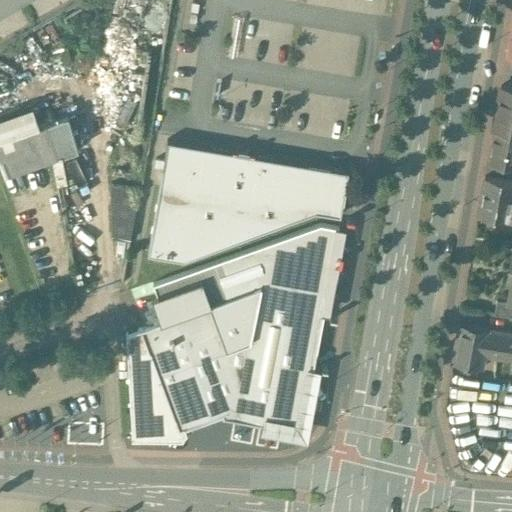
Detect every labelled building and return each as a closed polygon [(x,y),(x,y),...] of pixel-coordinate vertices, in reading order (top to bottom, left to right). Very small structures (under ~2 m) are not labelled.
[(112,14),(113,38),(129,37),(129,44),(152,43),(151,23),(137,24),(137,13),(125,14),(125,6),(122,7),(122,14),(112,14)] [(511,85),(501,83),(493,127),(511,130),(511,85)] [(32,105),(0,116),(0,137),(38,124),(32,105)] [(38,124),(0,137),(0,162),(4,173),(77,148),(67,114),(38,124)] [(511,130),(493,127),(487,159),(511,164),(511,130)] [(347,168),(166,138),(146,251),(182,257),(314,209),(339,213),(347,168)] [(53,168),(56,181),(82,176),(77,153),(61,157),(63,166),(53,168)] [(511,192),(511,179),(484,175),(478,213),(511,218),(511,196),(511,197),(511,192)] [(137,188),(109,183),(111,235),(128,239),(137,188)] [(164,320),(139,327),(173,417),(180,415),(241,392),(251,419),(300,428),(335,235),(318,232),(156,293),(164,320)] [(511,301),(509,301),(497,298),(494,312),(511,315),(511,301)] [(511,331),(458,322),(452,361),(482,367),(484,354),(511,359),(511,331)] [(173,417),(139,327),(125,332),(131,437),(182,438),(186,432),(180,415),(173,417)]
